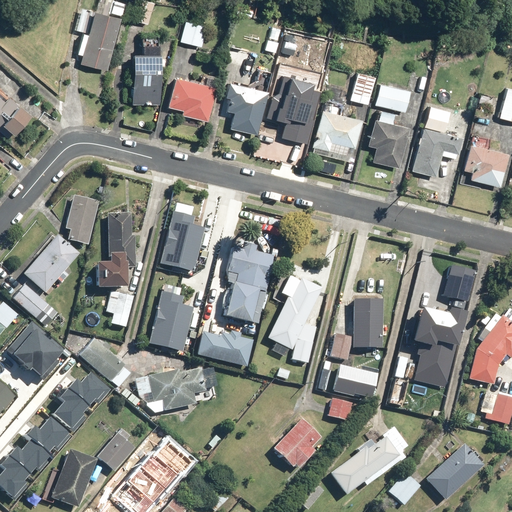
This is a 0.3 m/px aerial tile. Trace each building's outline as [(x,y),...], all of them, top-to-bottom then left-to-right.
[(148,23),(154,2),(146,0),(139,0),(134,19),(148,23)] [(122,17),(95,10),(89,33),(84,32),(79,53),(83,54),(81,63),(108,70),(122,17)] [(179,41),(202,46),(206,27),(183,22),(179,41)] [(158,104),(160,54),(133,53),(131,103),(158,104)] [(353,92),(370,95),(373,78),(357,74),(353,92)] [(209,114),(209,115),(216,86),(176,76),(169,106),(182,109),(181,114),(207,121),(209,114)] [(274,96),(268,120),(285,124),(282,138),(307,144),(320,92),(314,91),(315,85),(282,77),(278,94),(274,96)] [(230,128),(257,135),(268,90),(249,86),(246,85),(241,84),(228,81),(225,96),(229,97),(226,109),(234,111),(230,128)] [(379,83),(374,104),(404,112),(409,91),(379,83)] [(0,130),(1,131),(6,125),(15,134),(32,115),(0,87),(0,130)] [(503,116),(511,118),(511,90),(510,90),(503,116)] [(322,108),(312,147),(329,152),(331,143),(353,149),(361,118),(328,110),(322,108)] [(368,144),(376,146),(372,160),(399,167),(409,127),(389,122),(374,118),(368,144)] [(422,128),(412,169),(438,175),(444,149),(458,153),(461,137),(447,134),(422,128)] [(500,186),(502,178),(503,178),(504,171),(505,167),(508,152),(471,144),(466,169),(473,171),(471,178),(500,186)] [(240,152),(221,149),(219,158),(238,161),(240,152)] [(98,200),(73,195),(65,229),(69,230),(67,239),(89,244),(98,200)] [(132,211),(107,212),(108,260),(97,260),(97,286),(128,285),(127,265),(136,264),(135,234),(132,234),(132,211)] [(172,212),(159,263),(191,272),(204,220),(172,212)] [(63,271),(78,253),(57,234),(24,272),(46,292),(57,279),(61,282),(67,275),(63,271)] [(233,246),(227,271),(237,273),(227,314),(251,320),(258,288),(264,289),(266,274),(270,255),(233,246)] [(450,265),(442,295),(468,302),(476,272),(450,265)] [(270,339),(290,349),(320,289),(300,279),(270,339)] [(26,284),(13,298),(35,319),(48,305),(26,284)] [(354,299),(353,345),(380,346),(381,300),(354,299)] [(148,342),(181,350),(192,308),(159,300),(148,342)] [(415,354),(420,355),(414,380),(428,384),(428,383),(444,387),(462,315),(443,310),(442,314),(418,309),(411,341),(418,343),(415,354)] [(498,363),(505,355),(510,359),(511,355),(511,324),(501,316),(476,346),(469,378),(493,384),(498,363)] [(29,323),(7,348),(42,378),(64,353),(29,323)] [(308,328),(291,359),(301,365),(319,333),(308,328)] [(202,332),(197,354),(246,365),(251,344),(202,332)] [(334,335),(329,355),(345,359),(350,339),(334,335)] [(111,381),(118,387),(131,373),(123,366),(124,365),(93,338),(78,355),(110,383),(111,381)] [(195,404),(193,392),(213,388),(209,366),(134,380),(139,402),(144,401),(147,413),(195,404)] [(340,366),(335,385),(372,396),(377,376),(340,366)] [(337,373),(324,371),(322,382),(335,384),(337,373)] [(57,414),(73,427),(81,417),(75,412),(89,396),(97,403),(110,388),(90,372),(79,385),(74,381),(60,397),(67,403),(57,414)] [(389,401),(402,405),(408,382),(395,379),(389,401)] [(0,413),(15,395),(0,382),(0,413)] [(30,421),(49,400),(40,391),(20,413),(30,421)] [(486,417),(509,425),(511,414),(511,398),(494,393),(486,417)] [(331,400),(327,416),(346,421),(350,404),(331,400)] [(300,419),(273,447),(292,466),(320,438),(300,419)] [(9,467),(0,476),(0,487),(14,499),(25,485),(19,479),(32,464),(40,471),(52,457),(45,451),(51,443),(57,448),(68,435),(50,420),(40,432),(33,426),(25,436),(30,440),(20,452),(16,448),(4,463),(9,467)] [(121,426),(117,431),(96,455),(114,470),(135,446),(129,442),(133,437),(121,426)] [(190,462),(158,436),(133,469),(160,491),(175,471),(180,475),(190,462)] [(332,474),(346,494),(400,455),(386,436),(332,474)] [(425,479),(444,500),(482,464),(462,444),(425,479)] [(78,507),(96,457),(70,448),(52,497),(78,507)] [(390,491),(402,503),(417,487),(404,475),(390,491)] [(118,478),(108,489),(124,503),(134,492),(118,478)] [(297,500),(307,508),(321,491),(311,483),(297,500)] [(216,511),(230,495),(217,484),(203,500),(216,511)] [(173,498),(161,511),(182,511),(185,509),(173,498)] [(124,511),(111,501),(101,511),(124,511)]
